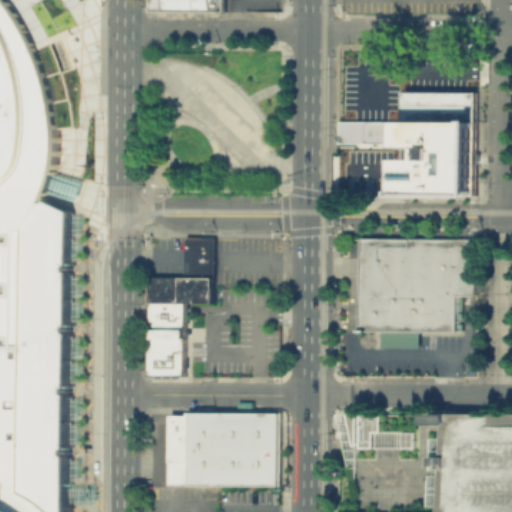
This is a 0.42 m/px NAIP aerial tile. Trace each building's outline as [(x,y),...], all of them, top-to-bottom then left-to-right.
[(0,511),(0,0),(3,0),(16,17),(30,39),(43,73),(59,112),(59,158),(58,172),(57,181),(56,183),(53,192),(51,199),(76,211),(75,233),(73,511),(0,511)] [(152,0),(225,0),(225,9),(152,9),(152,0)] [(341,120),(407,120),(407,90),(479,91),(478,194),(406,194),(406,144),(341,144),(341,120)] [(53,192),(83,202),(86,202),(89,202),(92,200),(95,197),(96,194),(96,191),(96,187),(94,185),(91,182),(88,181),(58,172),(57,181),(56,183),(53,192)] [(151,274),(186,274),(186,234),(218,234),(218,241),(218,290),(218,302),(189,302),(189,305),(189,307),(190,376),(151,376),(151,305),(151,274)] [(365,243),(477,243),(477,299),(463,299),(463,339),(365,339),(365,243)] [(447,511),(448,413),(511,413),(511,511),(447,511)] [(383,432),(383,414),(349,414),(359,448),(380,448),(380,432),(383,432)] [(173,417),(281,417),(281,488),(279,488),(173,488),(173,417)]
